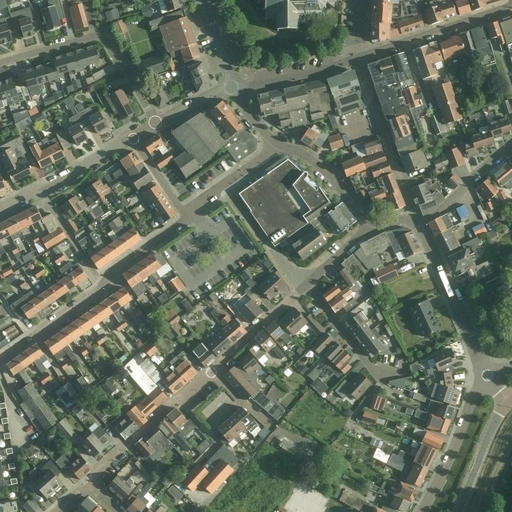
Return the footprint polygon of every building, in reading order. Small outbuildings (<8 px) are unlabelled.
[(47,32),(61,28),(59,21),(57,15),(64,14),(59,0),(53,0),(48,2),(49,8),(41,10),(47,32)] [(182,8),(179,0),(166,0),(164,1),(168,12),(182,8)] [(256,0),(257,4),(265,4),(265,9),(263,9),(263,10),(265,10),(265,18),(263,18),(263,20),(265,20),(265,22),(266,22),(266,20),(274,20),(274,21),(276,21),(276,28),(274,28),(274,30),(276,30),(276,31),(278,31),(278,30),(294,30),(294,31),(296,31),(296,30),(297,30),(297,24),(304,24),(305,25),(306,24),(306,23),(307,23),(307,15),(312,15),(312,10),(317,10),(317,12),(319,12),(319,10),(322,8),(324,9),(325,8),(323,7),(325,3),(327,4),(327,2),(326,2),(325,0),(256,0)] [(443,21),(443,20),(436,0),(431,0),(432,2),(429,3),(431,8),(425,10),(430,25),(443,21)] [(436,0),(443,20),(457,16),(452,1),(451,0),(436,0)] [(471,11),(467,0),(460,0),(455,2),(459,15),(471,11)] [(502,0),(469,0),(473,11),(485,8),(484,6),(503,0),(502,0)] [(373,5),(371,24),(389,24),(390,24),(390,19),(395,19),(404,17),(402,9),(408,7),(410,16),(412,16),(415,15),(419,14),(417,1),(395,6),(373,5)] [(84,11),(82,4),(71,7),(73,14),(84,11)] [(149,5),(140,8),(144,18),(153,15),(149,5)] [(117,10),(105,13),(107,22),(120,18),(117,10)] [(160,27),(169,53),(171,59),(178,56),(177,54),(181,52),(185,63),(200,57),(186,18),(183,10),(148,22),(151,31),(160,27)] [(10,15),(11,17),(15,31),(21,29),(24,39),(35,35),(30,18),(24,20),(22,15),(17,17),(16,13),(10,15)] [(389,29),(389,24),(371,24),(371,40),(371,43),(377,43),(377,41),(385,41),(385,40),(389,40),(389,38),(424,27),(419,14),(415,15),(412,16),(413,19),(392,26),(392,28),(389,29)] [(9,32),(15,31),(11,17),(0,20),(0,41),(1,45),(12,42),(9,32)] [(511,17),(499,22),(509,53),(511,52),(511,17)] [(123,20),(113,24),(116,32),(126,28),(123,20)] [(498,22),(486,26),(491,39),(497,37),(502,53),(508,51),(498,22)] [(489,41),(487,42),(482,26),(470,30),(471,31),(459,34),(465,51),(466,57),(477,53),(482,67),(495,64),(489,41)] [(465,51),(459,34),(451,37),(450,40),(438,44),(443,58),(465,51)] [(154,39),(159,54),(165,52),(160,37),(154,39)] [(462,120),(436,43),(412,51),(422,79),(434,75),(436,79),(431,81),(445,125),(462,120)] [(95,47),(84,50),(89,66),(99,63),(95,47)] [(84,50),(74,53),(79,73),(84,71),(83,68),(89,66),(84,50)] [(74,53),(63,56),(68,72),(74,70),(75,74),(79,73),(74,53)] [(394,74),(399,87),(403,98),(405,104),(409,114),(410,113),(411,113),(412,117),(428,111),(426,104),(420,106),(403,54),(391,57),(397,74),(394,74)] [(53,59),(54,63),(58,75),(59,79),(63,78),(62,74),(68,72),(63,56),(53,59)] [(160,56),(136,64),(141,80),(165,72),(160,56)] [(378,61),(386,85),(387,90),(399,87),(394,74),(389,58),(378,61)] [(172,59),(168,61),(172,72),(176,70),(172,59)] [(386,85),(378,61),(369,64),(367,66),(368,68),(375,87),(380,85),(381,86),(386,85)] [(188,71),(192,81),(207,75),(202,62),(187,69),(186,66),(175,71),(177,77),(185,73),(188,71)] [(54,63),(44,66),(49,82),(55,80),(55,82),(57,83),(60,82),(59,79),(58,75),(54,63)] [(42,84),(49,82),(44,66),(33,69),(38,85),(40,90),(44,89),(42,84)] [(27,86),(21,87),(25,101),(26,103),(32,102),(30,97),(41,94),(40,92),(40,90),(38,85),(33,69),(23,72),(27,86)] [(92,75),(92,77),(94,81),(106,75),(103,70),(92,75)] [(341,75),(326,80),(327,80),(339,118),(367,108),(355,73),(354,70),(352,71),(352,73),(349,74),(341,76),(341,75)] [(188,97),(188,98),(211,85),(207,75),(192,81),(194,86),(190,89),(191,90),(185,93),(188,97)] [(14,105),(25,101),(21,87),(15,89),(12,79),(2,82),(7,100),(12,98),(14,105)] [(72,82),(74,90),(82,87),(80,80),(72,82)] [(304,85),(308,107),(311,121),(324,118),(323,113),(331,111),(329,102),(330,102),(328,94),(327,94),(325,87),(323,88),(321,81),(304,85)] [(148,89),(153,96),(164,92),(158,83),(148,89)] [(304,85),(291,88),(257,96),(262,117),(278,114),(281,127),(288,126),(288,129),(300,126),(302,126),(308,124),(304,108),(308,107),(304,85)] [(380,85),(375,87),(381,105),(403,98),(399,87),(387,90),(386,85),(381,86),(380,85)] [(129,102),(122,90),(112,96),(110,92),(104,96),(115,115),(117,114),(121,121),(133,114),(127,103),(129,102)] [(61,91),(53,94),(54,100),(63,97),(61,91)] [(170,102),(164,92),(153,96),(160,108),(170,102)] [(63,101),(68,110),(75,106),(70,97),(63,101)] [(55,105),(53,98),(43,101),(45,108),(55,105)] [(405,104),(403,98),(381,105),(384,112),(405,104)] [(502,103),(506,115),(511,114),(508,101),(502,103)] [(187,151),(174,160),(173,161),(174,162),(174,161),(185,178),(186,179),(186,178),(201,167),(223,145),(224,146),(243,127),(239,123),(231,114),(232,113),(231,112),(222,102),(216,107),(216,106),(210,112),(207,109),(202,114),(202,113),(171,133),(187,151)] [(75,106),(79,113),(88,128),(92,125),(97,134),(108,128),(99,112),(94,115),(90,107),(85,110),(81,103),(75,106)] [(409,114),(405,104),(384,112),(387,122),(403,116),(409,114)] [(27,116),(36,112),(33,106),(25,110),(27,116)] [(83,131),(88,128),(79,113),(69,119),(73,127),(68,130),(77,146),(88,139),(83,131)] [(403,116),(387,122),(391,132),(407,126),(408,125),(414,122),(410,113),(409,114),(403,116)] [(36,116),(31,119),(34,125),(40,122),(36,116)] [(443,132),(436,116),(430,118),(436,135),(443,132)] [(502,136),(511,132),(511,131),(508,118),(498,122),(502,136)] [(502,136),(498,122),(487,125),(489,131),(490,131),(493,139),(502,136)] [(309,129),(300,141),(310,148),(311,148),(313,144),(320,148),(329,136),(322,131),(325,126),(321,124),(318,128),(314,125),(311,130),(309,129)] [(394,141),(410,134),(407,126),(391,132),(394,141)] [(255,141),(243,127),(224,146),(237,163),(254,151),(255,150),(254,149),(255,141)] [(55,133),(64,151),(71,147),(62,130),(55,133)] [(490,131),(489,131),(480,134),(485,148),(495,145),(493,139),(490,131)] [(340,134),(328,139),(332,151),(344,146),(340,134)] [(413,142),(410,134),(394,141),(397,149),(413,142)] [(470,137),(472,143),(463,146),(468,159),(477,156),(475,151),(485,148),(480,134),(470,137)] [(157,135),(143,144),(149,154),(155,150),(156,152),(159,150),(162,156),(168,152),(163,144),(157,135)] [(28,153),(20,137),(14,140),(17,145),(5,151),(2,146),(0,147),(0,159),(4,167),(3,168),(11,184),(33,173),(24,155),(28,153)] [(46,150),(52,163),(64,157),(55,139),(49,142),(47,138),(41,141),(46,150)] [(52,163),(46,150),(41,153),(34,140),(27,143),(41,169),(52,163)] [(361,157),(362,159),(383,150),(379,140),(364,145),(363,142),(351,147),(354,155),(357,153),(359,158),(361,157)] [(416,151),(413,142),(397,149),(400,158),(416,151)] [(416,151),(400,158),(407,174),(426,166),(422,156),(426,154),(424,148),(416,151)] [(458,167),(464,164),(458,148),(451,150),(458,167)] [(458,167),(451,150),(445,153),(451,170),(458,167)] [(124,167),(112,175),(115,179),(117,178),(127,171),(140,162),(134,153),(133,152),(132,153),(120,161),(123,166),(124,167)] [(160,170),(173,161),(174,160),(169,153),(155,163),(160,170)] [(358,158),(341,165),(347,179),(349,178),(358,174),(360,173),(369,169),(370,169),(387,162),(383,153),(362,160),(361,158),(358,159),(358,158)] [(260,177),(261,179),(277,167),(281,165),(283,163),(288,160),(303,173),(304,173),(287,158),(285,157),(284,157),(283,158),(260,174),(259,175),(259,176),(260,177)] [(447,164),(444,157),(432,162),(435,169),(447,164)] [(289,237),(310,223),(322,214),(332,207),(327,200),(329,198),(330,197),(311,181),(307,177),(308,175),(307,173),(305,173),(303,173),(288,160),(283,163),(238,194),(248,207),(247,208),(250,213),(250,214),(251,213),(254,218),(253,218),(254,219),(254,218),(257,223),(257,224),(258,223),(259,225),(261,228),(260,228),(261,228),(264,232),(264,233),(267,237),(267,238),(268,238),(269,239),(272,243),(274,247),(279,244),(289,237)] [(140,162),(127,171),(130,176),(129,177),(138,190),(153,180),(140,162)] [(375,180),(391,173),(387,162),(370,169),(375,180)] [(499,170),(492,176),(501,187),(504,185),(511,193),(511,191),(511,180),(511,179),(511,178),(511,171),(506,164),(499,170)] [(349,178),(357,194),(365,191),(364,188),(358,174),(349,178)] [(373,203),(399,192),(392,174),(376,180),(380,189),(381,188),(383,190),(378,192),(375,185),(364,188),(365,191),(367,195),(368,194),(373,203)] [(108,175),(104,178),(109,184),(112,181),(108,175)] [(446,181),(454,190),(461,184),(452,175),(446,181)] [(121,183),(117,178),(115,179),(112,181),(109,184),(112,189),(121,183)] [(486,179),(477,186),(487,199),(493,195),(497,201),(499,199),(497,194),(497,193),(497,192),(486,179)] [(92,186),(101,199),(111,192),(106,185),(103,187),(99,181),(92,186)] [(423,215),(428,213),(443,199),(438,192),(442,189),(435,182),(431,186),(430,181),(410,189),(416,207),(419,206),(421,210),(423,215)] [(147,201),(161,192),(156,185),(156,186),(154,183),(140,192),(147,201)] [(96,203),(101,199),(92,186),(85,190),(89,196),(86,198),(91,206),(89,207),(97,218),(103,214),(96,203)] [(365,191),(357,194),(361,201),(369,199),(367,195),(365,191)] [(497,193),(497,194),(499,199),(500,201),(501,200),(506,198),(502,191),(497,193)] [(155,209),(167,200),(161,192),(147,201),(150,206),(152,204),(155,209)] [(399,192),(373,203),(371,203),(375,213),(390,207),(392,212),(405,207),(399,192)] [(91,222),(97,218),(89,207),(88,208),(82,201),(79,203),(75,197),(69,201),(62,206),(66,212),(62,214),(67,221),(65,223),(73,235),(74,234),(76,238),(85,233),(82,229),(79,231),(73,223),(71,220),(78,215),(84,211),(91,222)] [(167,200),(155,209),(157,213),(155,214),(158,218),(172,209),(167,200)] [(140,202),(132,207),(137,214),(144,209),(140,202)] [(493,209),(490,202),(482,206),(486,214),(488,213),(488,212),(493,209)] [(323,217),(322,214),(310,223),(314,229),(293,245),(299,252),(297,253),(303,260),(326,243),(321,236),(331,228),(337,236),(356,222),(342,203),(323,217)] [(36,207),(25,212),(31,225),(38,222),(40,226),(44,224),(50,235),(41,240),(47,249),(66,239),(60,229),(58,226),(59,226),(52,215),(42,219),(36,207)] [(172,209),(158,218),(164,227),(172,222),(170,219),(176,215),(172,209)] [(224,209),(219,212),(225,220),(226,219),(230,216),(224,209)] [(498,211),(503,222),(508,221),(503,209),(498,211)] [(25,212),(14,218),(21,231),(31,225),(25,212)] [(435,236),(444,254),(460,246),(459,244),(451,230),(450,228),(452,227),(446,214),(440,218),(439,217),(428,224),(434,236),(435,236)] [(124,225),(119,217),(113,222),(118,230),(131,247),(142,240),(134,228),(125,234),(123,232),(124,232),(125,230),(123,227),(124,225)] [(3,223),(10,236),(13,241),(23,236),(21,231),(14,218),(3,223)] [(118,239),(112,243),(120,255),(131,247),(118,230),(113,222),(109,224),(118,239)] [(0,224),(0,241),(10,236),(3,223),(0,224)] [(360,245),(361,248),(354,254),(361,262),(362,264),(368,271),(369,271),(371,269),(372,270),(372,269),(379,284),(397,276),(392,265),(384,269),(376,253),(390,246),(395,254),(402,251),(406,259),(421,251),(412,231),(405,228),(385,233),(360,245)] [(490,240),(498,236),(495,230),(487,234),(490,240)] [(97,245),(109,262),(120,255),(112,243),(103,250),(102,247),(103,247),(104,245),(95,232),(90,235),(97,245)] [(289,237),(279,244),(282,249),(292,242),(289,237)] [(482,242),(479,237),(462,244),(462,245),(464,249),(449,257),(458,276),(467,272),(469,276),(468,277),(471,283),(493,273),(487,261),(476,266),(473,261),(472,261),(469,255),(479,250),(476,245),(482,242)] [(98,270),(109,262),(97,245),(93,247),(96,251),(98,250),(100,252),(90,258),(98,270)] [(62,253),(58,256),(61,261),(66,258),(62,253)] [(152,254),(142,261),(157,282),(161,279),(156,271),(162,267),(152,254)] [(349,273),(361,262),(354,254),(341,265),(345,269),(349,273)] [(22,260),(25,265),(33,260),(31,255),(22,260)] [(57,264),(61,261),(58,256),(53,259),(57,264)] [(157,282),(142,261),(133,268),(142,281),(150,276),(151,278),(150,279),(150,281),(152,284),(157,281),(157,282)] [(70,262),(65,266),(68,271),(78,285),(88,278),(78,263),(73,266),(70,262)] [(362,264),(358,266),(365,274),(368,271),(362,264)] [(78,285),(68,271),(65,266),(59,270),(62,274),(58,277),(61,281),(68,291),(78,285)] [(42,267),(38,270),(42,275),(46,272),(42,267)] [(10,268),(1,272),(5,278),(13,273),(12,271),(10,268)] [(135,286),(142,281),(133,268),(122,276),(131,289),(132,289),(138,297),(142,294),(135,286)] [(328,303),(352,285),(355,282),(349,273),(345,269),(339,273),(346,283),(343,286),(344,286),(339,290),(335,285),(322,295),(328,303)] [(37,278),(42,275),(38,270),(34,273),(37,278)] [(245,283),(249,287),(259,298),(263,294),(269,300),(276,294),(280,290),(285,286),(274,273),(258,288),(250,279),(245,283)] [(13,275),(6,280),(9,284),(15,279),(13,275)] [(176,294),(181,290),(174,280),(169,283),(176,294)] [(23,281),(19,284),(22,289),(27,286),(23,281)] [(68,291),(61,281),(53,286),(51,283),(49,285),(58,298),(68,291)] [(361,289),(355,282),(352,285),(328,303),(335,313),(343,308),(346,313),(358,304),(354,299),(347,304),(344,299),(354,292),(355,293),(356,293),(361,289)] [(18,292),(22,289),(19,284),(14,287),(18,292)] [(48,305),(58,298),(49,285),(46,287),(48,290),(41,295),(48,305)] [(259,298),(249,287),(244,292),(251,300),(238,311),(250,324),(263,313),(253,303),(259,298)] [(124,288),(114,295),(123,307),(132,300),(124,288)] [(26,295),(39,312),(48,305),(41,295),(36,298),(32,291),(26,295)] [(162,304),(169,299),(164,293),(158,298),(162,304)] [(16,302),(10,307),(13,311),(20,321),(20,322),(27,317),(28,319),(38,312),(29,299),(26,295),(16,302)] [(123,307),(114,295),(104,302),(123,329),(127,326),(117,311),(123,307)] [(186,300),(181,303),(187,311),(192,308),(186,300)] [(410,308),(424,337),(439,330),(430,311),(432,310),(427,300),(410,308)] [(119,332),(123,329),(104,302),(94,309),(103,321),(112,314),(119,324),(115,327),(119,332)] [(351,319),(345,324),(348,327),(347,328),(351,333),(364,323),(367,320),(357,307),(348,314),(351,319)] [(306,324),(317,336),(323,330),(310,315),(304,319),(294,308),(279,321),(293,336),(306,324)] [(103,321),(94,309),(84,316),(93,328),(103,321)] [(135,313),(138,318),(143,315),(139,309),(135,313)] [(214,310),(210,313),(218,323),(220,322),(223,319),(214,310)] [(180,319),(176,314),(168,321),(172,326),(180,319)] [(84,316),(75,322),(83,335),(93,328),(84,316)] [(223,319),(240,338),(247,332),(235,319),(230,324),(229,322),(231,321),(227,316),(223,319)] [(227,327),(222,331),(233,344),(240,338),(223,319),(220,322),(224,326),(226,325),(227,327)] [(73,341),(83,335),(75,322),(65,329),(73,341)] [(265,330),(275,342),(280,338),(281,339),(282,339),(287,345),(293,339),(284,330),(283,331),(274,322),(265,330)] [(176,323),(168,330),(176,338),(181,334),(179,331),(181,329),(176,323)] [(355,338),(358,341),(370,331),(364,323),(351,333),(355,338)] [(16,327),(10,330),(14,336),(19,333),(16,327)] [(4,329),(0,331),(0,341),(8,337),(4,329)] [(65,329),(55,336),(71,359),(74,356),(72,352),(68,345),(73,341),(65,329)] [(96,332),(100,337),(104,343),(108,340),(100,329),(96,332)] [(359,345),(363,350),(377,340),(380,337),(374,329),(370,331),(358,341),(360,344),(359,345)] [(233,344),(222,331),(207,344),(218,357),(233,344)] [(263,331),(254,339),(267,353),(271,349),(281,360),(285,356),(275,345),(276,345),(263,331)] [(319,359),(324,354),(334,341),(325,332),(313,346),(319,352),(315,356),(319,359)] [(70,359),(71,359),(55,336),(45,343),(53,355),(63,349),(70,359)] [(99,346),(104,343),(100,337),(95,340),(99,346)] [(258,361),(267,353),(254,339),(245,347),(258,361)] [(142,345),(139,340),(134,344),(137,349),(142,345)] [(383,348),(377,340),(363,350),(367,355),(368,355),(371,358),(383,348)] [(323,372),(324,372),(343,350),(334,341),(324,354),(328,358),(321,367),(318,365),(307,376),(313,382),(318,378),(320,376),(323,372)] [(151,343),(143,350),(150,358),(158,351),(151,343)] [(217,359),(208,349),(207,350),(201,343),(196,347),(192,351),(198,358),(206,368),(217,359)] [(36,345),(26,352),(33,362),(35,360),(43,355),(38,348),(36,345)] [(112,358),(117,355),(113,347),(108,350),(112,358)] [(80,351),(84,357),(88,354),(85,348),(80,351)] [(335,366),(340,370),(344,374),(351,367),(346,363),(350,358),(343,350),(324,372),(327,375),(327,376),(335,366)] [(428,376),(434,376),(450,373),(454,372),(450,364),(456,362),(450,350),(433,358),(436,366),(426,371),(428,376)] [(169,362),(171,364),(187,382),(197,373),(189,365),(191,363),(185,355),(186,354),(183,351),(169,362)] [(33,367),(35,365),(26,352),(16,359),(23,369),(31,364),(33,367)] [(116,360),(120,364),(126,359),(122,354),(116,360)] [(248,354),(238,363),(251,378),(258,378),(257,378),(257,373),(262,369),(248,354)] [(422,370),(431,366),(427,357),(418,361),(422,370)] [(18,373),(27,386),(30,384),(32,382),(23,369),(16,359),(6,366),(13,376),(18,373)] [(148,375),(140,365),(139,366),(134,359),(124,368),(148,396),(158,406),(167,398),(148,375)] [(140,365),(148,375),(156,383),(161,378),(154,370),(156,369),(147,359),(140,365)] [(65,362),(60,365),(64,370),(68,367),(65,362)] [(237,391),(251,378),(238,363),(241,366),(236,370),(234,367),(224,376),(237,391)] [(174,394),(187,382),(171,364),(164,370),(169,375),(163,381),(174,394)] [(303,366),(298,371),(302,375),(307,370),(303,366)] [(450,373),(434,376),(435,384),(431,398),(456,405),(460,391),(453,390),(452,386),(453,386),(450,373)] [(48,374),(43,377),(47,383),(52,379),(48,374)] [(357,400),(371,384),(359,374),(349,385),(345,380),(335,392),(343,399),(349,393),(357,400)] [(100,381),(95,376),(87,383),(91,388),(100,381)] [(43,386),(47,383),(43,377),(39,380),(43,386)] [(82,396),(90,391),(81,378),(73,383),(82,396)] [(258,378),(251,378),(237,391),(246,401),(261,388),(256,383),(257,378),(258,378)] [(326,386),(318,378),(313,382),(310,386),(318,394),(326,386)] [(406,381),(406,380),(406,378),(389,381),(389,383),(388,384),(403,389),(406,381)] [(107,382),(101,387),(109,396),(114,392),(107,382)] [(57,422),(30,384),(27,386),(18,392),(25,402),(20,406),(31,422),(36,418),(45,431),(57,422)] [(67,409),(80,399),(72,388),(59,398),(67,409)] [(427,397),(412,392),(410,391),(409,396),(414,397),(413,399),(425,402),(427,397)] [(258,405),(266,397),(265,396),(261,393),(254,401),(258,405)] [(147,416),(158,406),(148,396),(138,405),(147,416)] [(382,398),(373,396),(369,408),(378,411),(382,398)] [(129,417),(139,428),(148,420),(136,407),(130,412),(128,410),(130,408),(125,402),(126,401),(122,397),(116,402),(129,417)] [(258,405),(263,409),(270,401),(266,397),(258,405)] [(436,415),(436,416),(451,421),(455,408),(432,400),(430,405),(439,408),(437,415),(436,415)] [(263,409),(267,413),(275,405),(270,401),(263,409)] [(83,413),(89,408),(84,403),(78,407),(83,413)] [(267,413),(272,417),(279,409),(275,405),(267,413)] [(97,406),(92,410),(97,415),(102,411),(97,406)] [(254,421),(242,408),(242,407),(241,408),(233,415),(249,432),(251,434),(259,427),(254,421)] [(348,408),(343,413),(349,418),(353,413),(348,408)] [(176,409),(167,417),(186,438),(196,428),(189,420),(187,422),(176,409)] [(276,421),(284,412),(279,409),(272,417),(276,421)] [(446,434),(451,421),(436,416),(417,410),(415,415),(426,418),(425,420),(428,421),(426,428),(446,434)] [(101,420),(106,416),(102,411),(97,415),(101,420)] [(378,415),(364,411),(361,422),(375,426),(378,415)] [(247,434),(249,432),(233,415),(225,422),(240,438),(244,434),(247,434)] [(125,440),(139,428),(129,417),(115,428),(125,440)] [(195,447),(186,438),(167,417),(157,426),(169,439),(174,433),(185,445),(183,446),(189,453),(195,447)] [(75,434),(63,420),(55,426),(68,440),(75,434)] [(241,439),(240,438),(225,422),(217,430),(229,443),(234,439),(237,443),(241,439)] [(92,433),(90,434),(103,447),(104,446),(103,446),(110,439),(99,426),(91,432),(92,433)] [(174,447),(156,427),(135,445),(147,459),(155,452),(154,450),(159,446),(158,444),(159,443),(164,448),(168,452),(170,450),(174,447)] [(425,445),(438,451),(444,439),(428,432),(419,429),(415,428),(413,432),(425,437),(422,444),(425,445)] [(38,440),(36,441),(40,446),(46,441),(42,436),(42,437),(38,440)] [(91,438),(82,446),(94,460),(103,451),(105,450),(104,449),(92,437),(91,438)] [(386,444),(372,438),(369,444),(383,450),(386,444)] [(429,469),(438,451),(425,445),(425,446),(419,443),(416,451),(419,452),(417,458),(402,452),(399,456),(402,458),(429,469)] [(337,468),(339,464),(340,464),(344,456),(343,456),(345,452),(338,449),(337,450),(326,445),(320,458),(329,463),(329,464),(337,468)] [(31,447),(24,452),(28,458),(35,453),(31,447)] [(200,484),(212,494),(233,471),(231,469),(239,461),(225,448),(212,462),(210,460),(202,468),(198,464),(186,477),(183,481),(182,482),(193,492),(200,484)] [(158,472),(171,462),(165,453),(159,458),(156,454),(148,459),(158,472)] [(22,462),(27,459),(24,454),(19,458),(22,462)] [(316,463),(302,454),(298,462),(311,471),(316,463)] [(393,454),(388,465),(409,475),(407,480),(421,487),(429,469),(402,458),(399,456),(393,454)] [(63,455),(55,462),(65,474),(70,469),(80,480),(92,469),(81,457),(72,465),(63,455)] [(46,473),(42,477),(54,492),(63,484),(56,476),(60,472),(50,461),(42,468),(46,473)] [(134,464),(139,469),(143,466),(138,461),(134,464)] [(3,471),(0,471),(0,487),(5,487),(5,486),(10,486),(9,481),(4,482),(3,471)] [(107,487),(115,494),(125,483),(117,475),(107,487)] [(46,499),(54,492),(42,477),(37,481),(35,478),(27,486),(35,495),(39,491),(46,499)] [(129,478),(125,483),(115,494),(123,501),(136,487),(132,483),(133,481),(129,478)] [(172,484),(177,489),(178,490),(181,487),(175,481),(172,484)] [(382,488),(384,489),(388,492),(412,503),(418,490),(401,482),(397,490),(391,487),(392,486),(385,482),(382,488)] [(144,487),(137,496),(135,498),(132,495),(124,503),(129,507),(126,510),(129,511),(141,511),(146,507),(139,500),(146,492),(147,493),(152,487),(148,484),(144,487)] [(133,493),(137,496),(144,487),(140,484),(133,493)] [(384,502),(390,505),(404,511),(405,511),(407,508),(409,509),(412,503),(388,492),(370,484),(368,489),(387,497),(384,502)] [(172,486),(167,492),(174,499),(180,492),(172,486)] [(344,490),(339,500),(362,511),(398,511),(383,504),(381,509),(344,490)] [(89,511),(95,506),(87,498),(73,511),(89,511)] [(31,499),(21,508),(24,511),(35,511),(40,508),(31,499)] [(0,504),(0,511),(19,511),(18,502),(5,504),(5,503),(0,504)]
